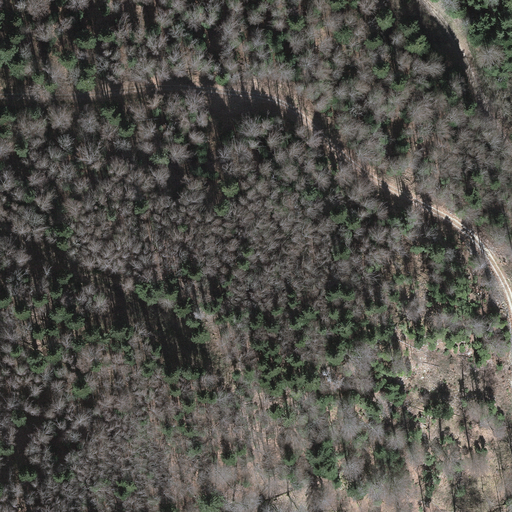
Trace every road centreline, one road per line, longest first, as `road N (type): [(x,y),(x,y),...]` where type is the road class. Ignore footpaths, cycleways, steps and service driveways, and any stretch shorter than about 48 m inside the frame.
road 1 (track): [(0,94),(144,84),(286,100),(354,163),(468,229),(511,298)]
road 2 (track): [(0,230),(136,301),(220,372)]
road 3 (track): [(422,0),(511,141)]
